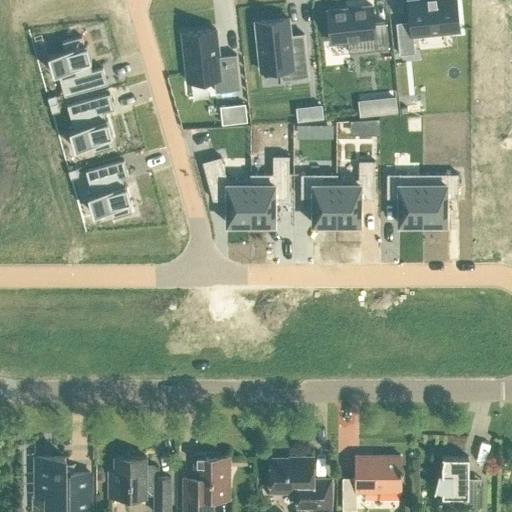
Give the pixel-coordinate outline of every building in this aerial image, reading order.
[(407,0),(410,19),(396,21),(399,52),(414,51),(413,32),(459,28),(455,0),(407,0)] [(372,4),(327,8),(331,40),(347,38),(348,50),(388,46),(386,20),(374,22),(372,4)] [(255,20),(260,69),(280,67),(281,78),(308,75),(304,32),(290,34),(288,16),(255,20)] [(213,77),(215,90),(240,87),(236,52),(218,54),(215,27),(182,31),(187,80),(213,77)] [(64,48),(48,52),(53,72),(58,71),(64,94),(107,82),(102,66),(91,69),(90,62),(91,61),(86,42),(84,42),(82,34),(62,40),(64,48)] [(110,91),(67,103),(73,126),(69,127),(74,147),(91,142),(93,150),(113,145),(111,137),(112,136),(107,117),(105,117),(103,110),(114,107),(110,91)] [(55,93),(47,95),(49,103),(57,101),(55,93)] [(394,96),(377,98),(379,112),(396,110),(394,96)] [(401,112),(421,111),(420,98),(400,100),(401,112)] [(57,101),(49,103),(52,111),(59,109),(57,101)] [(244,102),(220,105),(222,122),(246,119),(244,102)] [(321,104),(312,105),(313,116),(322,115),(321,104)] [(309,134),(309,122),(297,122),(296,134),(309,134)] [(220,154),(202,159),(212,198),(226,198),(227,222),(250,222),(250,172),(249,172),(249,176),(226,176),(220,154)] [(250,172),(250,222),(274,222),(274,198),(288,198),(288,154),(272,154),(272,172),(250,172)] [(123,158),(85,169),(91,192),(87,193),(92,212),(109,208),(111,216),(131,211),(129,202),(130,202),(125,183),(123,183),(121,176),(127,174),(123,158)] [(336,171),(336,222),(360,222),(360,197),(374,198),(374,158),(359,158),(358,176),(337,176),(337,171),(336,171)] [(76,166),(68,169),(70,176),(78,174),(76,166)] [(300,172),(301,195),(312,195),(313,222),(336,222),(336,171),(300,172)] [(386,171),(386,195),(398,195),(398,222),(422,221),(422,172),(386,171)] [(422,172),(422,221),(446,221),(446,195),(458,195),(458,172),(422,172)] [(88,464),(99,462),(93,433),(82,435),(88,464)] [(400,488),(400,453),(356,453),(356,476),(342,476),(342,508),(356,508),(356,488),(400,488)] [(433,488),(441,490),(441,495),(458,495),(458,508),(480,508),(480,482),(468,482),(468,455),(445,455),(442,454),(442,455),(443,456),(441,462),(441,471),(439,471),(438,471),(433,488)] [(36,492),(31,492),(32,510),(70,510),(70,511),(89,511),(90,471),(71,471),(71,464),(65,464),(65,455),(35,455),(36,492)] [(154,493),(154,511),(170,511),(170,475),(155,475),(155,464),(146,464),(146,455),(114,455),(114,469),(112,469),(112,481),(114,481),(114,495),(146,495),(146,493),(154,493)] [(197,455),(197,482),(184,482),(184,511),(211,511),(211,498),(231,498),(231,455),(197,455)] [(312,505),(312,508),(330,508),(330,477),(313,477),(313,455),(302,455),(299,457),(269,457),(269,489),(296,489),(296,505),(312,505)]
